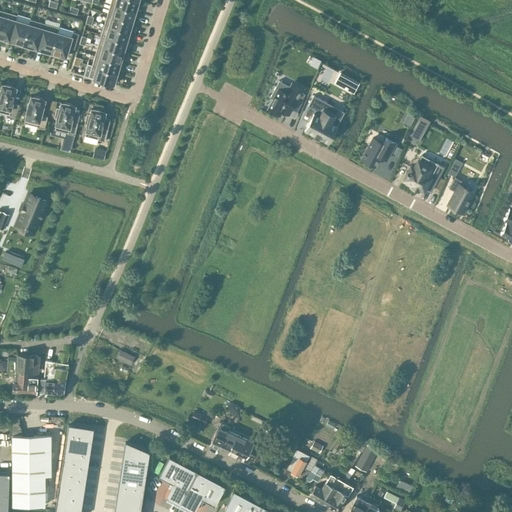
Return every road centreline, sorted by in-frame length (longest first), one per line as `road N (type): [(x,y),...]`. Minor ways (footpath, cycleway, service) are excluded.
road 1 (residential): [(221,100),(511,256)]
road 2 (unclassified): [(322,511),(169,433),(66,406)]
road 3 (residential): [(0,62),(133,100)]
